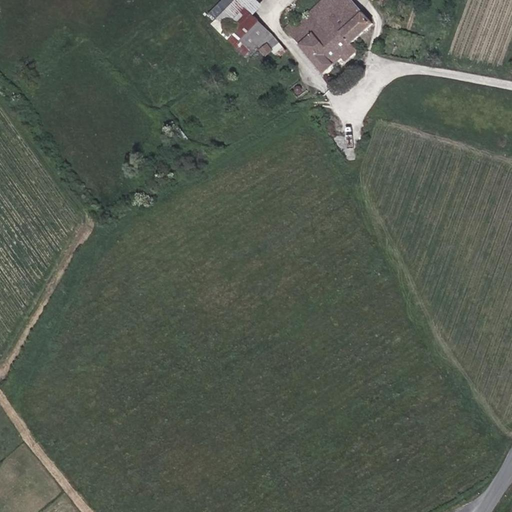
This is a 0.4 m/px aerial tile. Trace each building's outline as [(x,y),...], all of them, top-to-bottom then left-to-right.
[(237,0),(219,19),(239,38),(242,41),(260,22),(254,15),(263,6),(256,0),(237,0)] [(359,9),(350,0),(338,0),(336,3),(332,0),(322,0),(308,15),(334,43),(343,35),(351,44),(373,24),(359,9)] [(334,43),(308,15),(296,26),(292,23),(285,30),(300,43),(315,61),(334,43)] [(285,49),(275,37),(260,22),(242,41),(239,38),(233,44),(246,58),(259,46),(267,56),(272,52),(277,56),(285,49)] [(351,44),(343,35),(334,43),(315,61),(325,73),(343,57),(347,53),(351,57),(358,51),(351,44)]
